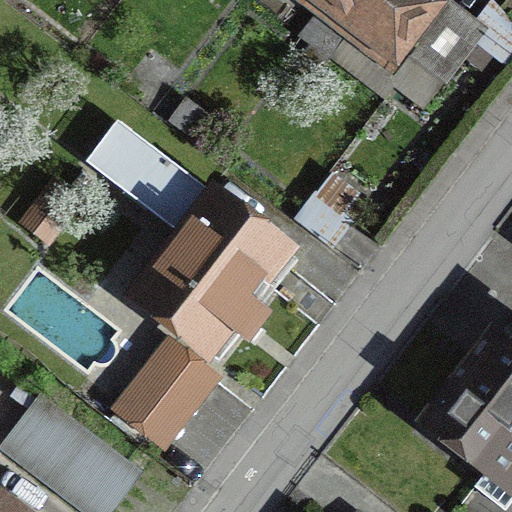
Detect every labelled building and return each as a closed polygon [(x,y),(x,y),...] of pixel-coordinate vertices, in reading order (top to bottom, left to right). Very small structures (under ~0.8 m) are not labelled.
[(431,0),(299,0),(388,68),(437,5),(431,0)] [(174,235),(186,244),(137,307),(198,354),(203,348),(219,360),(237,338),(242,342),(260,318),(255,314),(289,271),(273,258),(279,251),(118,128),(97,155),(184,222),(174,235)] [(493,344),(427,429),(485,474),(473,489),(502,511),(511,498),(511,358),(511,359),(493,344)] [(211,382),(167,348),(118,411),(162,445),(211,382)] [(44,398),(7,446),(93,511),(107,511),(139,471),(44,398)]
